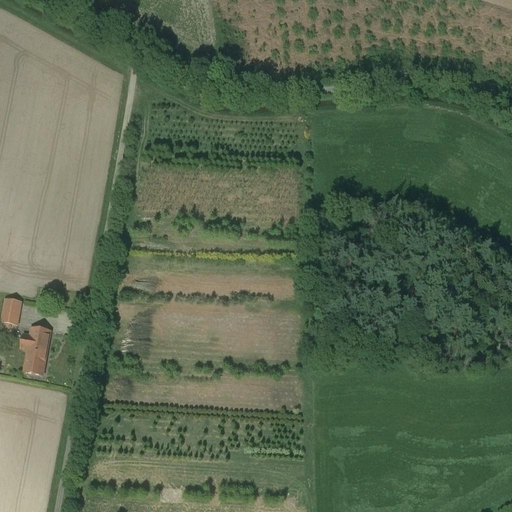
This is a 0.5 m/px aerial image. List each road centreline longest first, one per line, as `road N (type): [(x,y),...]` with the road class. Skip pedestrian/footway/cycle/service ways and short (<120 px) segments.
road 1 (track): [(511,110),(455,85),(423,81),(221,91),(47,0)]
road 2 (unclassified): [(57,511),(138,51)]
